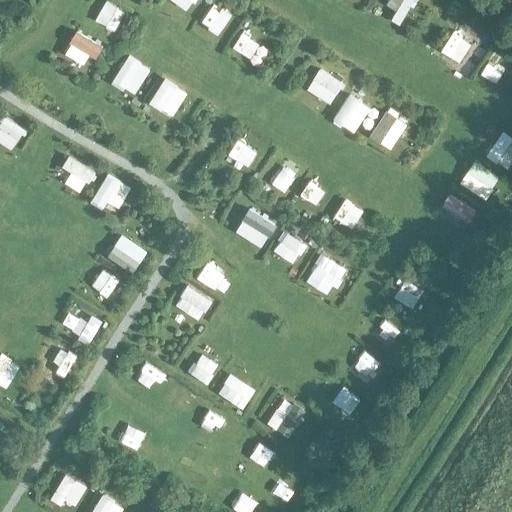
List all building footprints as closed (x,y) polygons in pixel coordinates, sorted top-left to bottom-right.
[(188,21),(200,4),(195,0),(176,0),(170,8),(188,21)] [(398,0),(385,20),(404,32),(418,10),(402,0),(398,0)] [(118,42),(125,21),(104,13),(96,35),(118,42)] [(222,46),(231,27),(212,17),(202,35),(222,46)] [(248,68),(255,46),(241,41),(234,63),(248,68)] [(90,78),(103,56),(78,42),(65,64),(90,78)] [(445,60),(461,72),(474,54),(458,43),(445,60)] [(147,103),(159,82),(131,65),(119,86),(147,103)] [(480,86),(496,97),(509,79),(493,67),(480,86)] [(322,80),(309,100),(332,115),(345,95),(322,80)] [(153,108),(167,117),(178,101),(165,92),(153,108)] [(357,144),(371,118),(349,106),(335,132),(357,144)] [(0,150),(13,159),(26,140),(6,127),(0,136),(0,150)] [(374,149),(383,159),(396,146),(387,136),(374,149)] [(263,173),(271,151),(248,142),(240,164),(263,173)] [(511,153),(500,173),(510,179),(511,175),(511,153)] [(82,203),(96,183),(70,165),(62,176),(72,182),(65,192),(82,203)] [(318,209),(328,215),(337,201),(326,195),(318,209)] [(472,233),(478,219),(450,206),(443,220),(472,233)] [(344,211),(334,229),(353,240),(363,222),(344,211)] [(253,221),(242,240),(264,252),(275,233),(253,221)] [(285,245),(277,265),(298,273),(306,252),(285,245)] [(136,275),(145,258),(128,248),(119,265),(136,275)] [(322,264),(312,280),(334,294),(344,278),(322,264)] [(189,296),(177,315),(202,330),(214,312),(189,296)] [(388,357),(398,335),(383,329),(374,350),(388,357)] [(73,377),(77,368),(52,354),(47,363),(73,377)] [(214,387),(205,383),(211,371),(193,363),(184,382),(210,394),(214,387)] [(2,364),(0,366),(0,397),(6,401),(22,375),(2,364)] [(362,366),(349,384),(367,396),(380,378),(362,366)] [(246,416),(252,396),(230,389),(224,408),(246,416)] [(344,398),(334,412),(351,424),(361,411),(344,398)] [(292,414),(279,444),(292,450),(305,420),(292,414)] [(279,440),(287,423),(277,417),(268,435),(279,440)] [(64,486),(51,510),(55,511),(68,511),(78,493),(64,486)]
